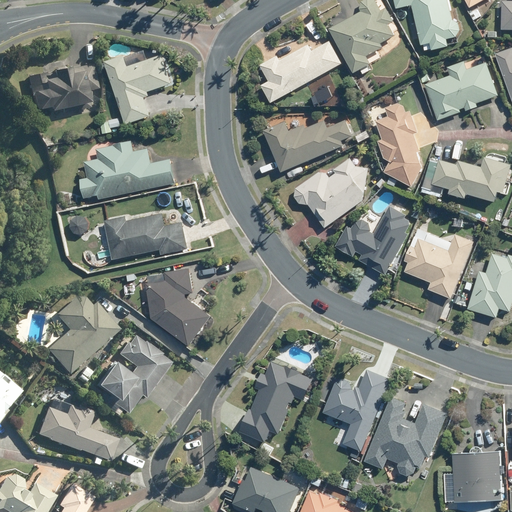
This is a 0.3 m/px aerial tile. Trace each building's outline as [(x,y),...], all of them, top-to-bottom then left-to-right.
[(384,46),(382,41),(396,33),(391,22),(395,20),(387,6),(382,8),(377,0),(362,0),(361,7),(362,9),(330,26),(355,72),(372,62),(368,54),(384,46)] [(457,35),(461,29),(459,21),(454,17),(449,0),(395,0),(397,6),(413,2),(422,43),(432,41),(433,49),(449,45),(448,38),(457,35)] [(511,0),(503,0),(503,28),(511,27),(511,0)] [(478,8),(471,12),(475,19),(482,15),(478,8)] [(278,54),(260,64),(269,80),(262,84),(271,101),(343,62),(331,40),(312,50),(309,44),(281,59),(278,54)] [(511,47),(497,53),(511,95),(511,47)] [(145,96),(150,94),(149,91),(172,83),(162,53),(128,65),(124,54),(106,60),(127,123),(151,115),(145,96)] [(465,59),(448,66),(451,73),(426,83),(440,119),(461,110),(461,109),(465,107),(467,110),(478,106),(477,103),(500,94),(487,61),(468,68),(465,59)] [(90,100),(87,89),(96,87),(91,63),(44,73),(43,70),(26,74),(33,107),(45,105),(46,108),(59,105),(61,112),(88,105),(88,101),(90,100)] [(368,65),(361,69),(364,74),(371,70),(368,65)] [(422,76),(424,82),(430,80),(428,74),(422,76)] [(357,99),(359,103),(366,100),(363,95),(357,99)] [(389,116),(377,120),(383,138),(379,139),(385,157),(392,160),(387,171),(415,184),(424,166),(418,151),(421,150),(415,133),(420,131),(411,109),(406,111),(405,105),(398,102),(385,107),(389,116)] [(345,144),(343,139),(352,135),(346,119),(329,126),(326,119),(307,127),(306,123),(290,129),(286,120),(265,130),(282,171),(345,144)] [(368,130),(362,133),(365,138),(371,135),(368,130)] [(114,145),(97,148),(98,158),(85,160),(89,176),(81,178),(85,197),(99,194),(100,197),(176,182),(171,158),(152,162),(149,147),(134,150),(132,139),(114,143),(114,145)] [(451,187),(449,192),(467,197),(468,192),(496,200),(499,190),(504,191),(511,162),(486,156),(483,165),(460,160),(459,163),(440,159),(434,182),(451,187)] [(351,157),(335,169),(338,172),(331,177),(327,172),(319,170),(297,186),(295,196),(299,202),(309,203),(309,202),(326,226),(363,200),(369,167),(357,165),(351,157)] [(389,177),(387,183),(395,185),(397,179),(389,177)] [(348,225),(336,246),(354,256),(357,251),(363,254),(361,258),(386,273),(410,233),(407,231),(411,223),(410,219),(405,216),(406,213),(391,205),(374,233),(370,231),(371,229),(369,222),(363,218),(356,220),(352,228),(348,225)] [(126,215),(105,219),(114,258),(161,248),(162,254),(188,248),(183,222),(165,225),(163,212),(127,220),(126,215)] [(73,224),(73,226),(73,228),(74,230),(74,231),(76,233),(77,234),(79,235),(80,235),(82,236),(84,236),(86,235),(88,235),(89,234),(91,233),(92,231),(93,229),(93,228),(94,226),(94,224),(93,222),(93,221),(92,219),(91,217),(89,216),(88,215),(86,215),(84,214),(82,214),(80,215),(79,215),(77,216),(76,218),(74,219),(74,221),(73,222),(73,224)] [(336,230),(317,227),(316,236),(334,239),(336,230)] [(405,271),(432,282),(429,289),(452,297),(475,241),(456,233),(449,249),(419,237),(415,247),(412,245),(406,261),(409,262),(405,271)] [(481,269),(470,308),(497,316),(500,307),(511,310),(511,307),(511,254),(510,253),(508,257),(494,253),(488,271),(481,269)] [(167,280),(147,283),(152,316),(190,344),(212,315),(186,295),(186,293),(193,291),(190,268),(166,271),(167,280)] [(53,313),(66,328),(44,347),(66,373),(117,328),(93,301),(90,303),(84,296),(73,295),(53,313)] [(93,384),(107,394),(105,398),(126,412),(139,394),(144,397),(169,361),(158,354),(160,352),(142,340),(142,341),(132,334),(126,342),(125,341),(116,353),(132,365),(129,370),(111,358),(93,384)] [(248,408),(239,429),(266,441),(271,429),(280,433),(290,408),(289,407),(291,402),(293,402),(296,395),(305,399),(314,378),(301,372),(302,370),(285,363),(284,365),(272,360),(266,374),(262,373),(256,387),(261,389),(252,410),(248,408)] [(85,367),(80,373),(85,377),(90,371),(85,367)] [(352,423),(344,443),(362,451),(392,378),(367,368),(358,390),(352,388),(353,387),(350,381),(342,378),(336,381),(324,411),(352,423)] [(0,412),(0,406),(15,389),(5,380),(6,379),(0,373),(0,412)] [(70,399),(72,393),(66,390),(64,397),(70,399)] [(401,462),(399,466),(401,472),(408,475),(415,472),(417,466),(423,467),(428,455),(431,456),(448,412),(424,402),(416,421),(404,416),(406,411),(404,410),(407,402),(392,396),(366,460),(385,468),(389,457),(401,462)] [(85,426),(91,410),(75,404),(74,407),(67,404),(63,413),(45,406),(35,433),(47,437),(46,439),(77,450),(77,448),(108,460),(116,438),(85,426)] [(274,447),(264,443),(260,450),(270,455),(274,447)] [(503,499),(501,450),(454,452),(456,502),(503,499)] [(243,478),(233,503),(255,511),(257,507),(264,510),(262,511),(290,511),(301,487),(253,466),(247,480),(243,478)] [(42,511),(54,494),(32,481),(26,491),(21,487),(22,485),(20,477),(12,473),(3,475),(0,480),(0,507),(7,511),(42,511)] [(343,476),(339,484),(347,488),(351,479),(343,476)] [(314,477),(311,483),(320,486),(322,480),(314,477)] [(355,482),(352,490),(360,492),(363,485),(355,482)] [(55,504),(59,507),(56,511),(81,511),(91,496),(68,483),(55,504)] [(354,511),(346,509),(347,506),(339,502),(340,499),(321,491),(320,495),(311,491),(301,511),(354,511)] [(373,499),(363,495),(359,505),(368,509),(373,499)]
